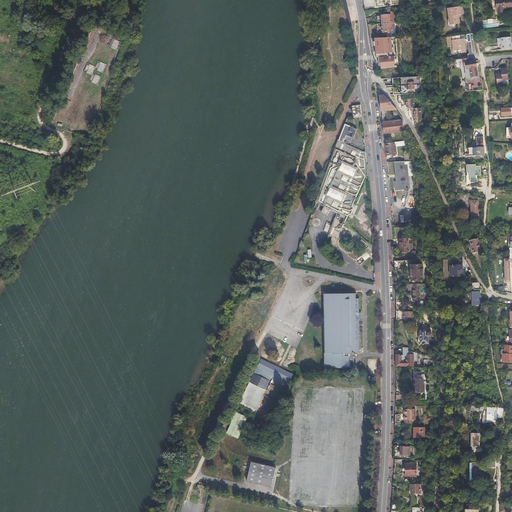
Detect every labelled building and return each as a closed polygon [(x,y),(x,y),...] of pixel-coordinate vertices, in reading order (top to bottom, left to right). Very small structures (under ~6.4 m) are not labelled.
[(404,4),(403,0),(363,0),(365,8),(376,7),(377,8),(404,4)] [(511,7),(511,0),(496,0),(497,9),(498,9),(498,13),(504,12),(504,9),(511,7)] [(456,18),(455,17),(464,15),(465,15),(464,8),(449,10),(450,12),(446,13),(446,18),(445,18),(446,25),(451,25),(451,26),(458,25),(457,18),(456,18)] [(397,23),(396,12),(391,12),(391,14),(382,14),(382,15),(377,15),(378,24),(383,23),(392,23),(397,23)] [(481,20),(482,28),(498,26),(497,18),(481,20)] [(392,32),(392,23),(383,23),(383,32),(392,32)] [(456,39),(456,43),(457,53),(468,52),(467,42),(472,41),(472,40),(471,34),(466,35),(466,38),(456,39)] [(511,48),(511,39),(511,37),(502,38),(503,45),(502,44),(502,50),(511,48)] [(109,47),(118,50),(121,41),(112,38),(109,47)] [(394,40),(376,39),(377,55),(395,56),(394,40)] [(396,59),(381,58),(382,69),(397,69),(396,59)] [(477,76),(476,65),(477,64),(477,61),(469,62),(470,68),(466,68),(467,77),(477,76)] [(93,74),(95,66),(87,64),(85,72),(93,74)] [(508,79),(507,68),(501,69),(501,73),(496,73),(497,84),(503,83),(503,79),(508,79)] [(96,74),(92,82),(97,84),(101,76),(96,74)] [(424,93),(423,81),(423,76),(402,78),(403,94),(424,93)] [(474,85),(474,79),(468,79),(468,80),(463,80),(464,90),(470,90),(470,85),(474,85)] [(397,109),(384,95),(380,95),(382,111),(397,109)] [(404,99),(404,108),(414,108),(414,98),(404,99)] [(363,117),(361,105),(353,106),(353,107),(354,118),(363,117)] [(511,115),(511,113),(511,107),(503,108),(504,112),(502,112),(503,116),(511,115)] [(412,108),(412,121),(422,121),(422,108),(412,108)] [(405,131),(403,120),(383,122),(384,133),(405,131)] [(354,139),(358,129),(347,125),(341,141),(344,143),(347,136),(354,139)] [(483,147),(482,137),(476,137),(476,147),(469,147),(470,156),(485,156),(485,147),(483,147)] [(397,154),(396,141),(385,143),(386,155),(397,154)] [(398,178),(398,179),(398,182),(396,183),(397,191),(411,189),(408,165),(405,165),(405,161),(396,162),(397,175),(400,174),(400,178),(398,178)] [(479,217),(478,199),(471,200),(471,217),(479,217)] [(352,230),(339,221),(340,216),(337,215),(329,235),(332,237),(330,245),(337,247),(339,239),(345,242),(352,230)] [(402,235),(402,238),(401,239),(401,252),(410,252),(410,238),(409,238),(408,235),(402,235)] [(480,237),(473,238),(470,239),(472,252),(482,250),(480,237)] [(366,251),(361,255),(365,260),(370,256),(366,251)] [(502,258),(503,282),(510,282),(510,258),(502,258)] [(424,280),(424,264),(412,264),(412,272),(413,272),(414,280),(424,280)] [(462,276),(462,265),(452,265),(453,276),(462,276)] [(423,304),(422,284),(413,284),(414,301),(418,300),(418,304),(423,304)] [(482,306),(482,296),(480,296),(480,292),(472,292),(473,306),(482,306)] [(359,352),(358,320),(360,320),(360,312),(359,312),(358,299),(355,298),(355,294),(323,294),(325,368),(351,368),(351,352),(359,352)] [(404,311),(404,303),(396,303),(396,320),(405,320),(405,317),(413,317),(413,312),(405,312),(405,311),(404,311)] [(429,343),(429,336),(431,336),(431,330),(421,330),(421,343),(429,343)] [(511,344),(507,345),(506,344),(505,347),(503,347),(502,355),(501,355),(501,361),(511,362),(511,344)] [(413,366),(413,351),(409,351),(409,349),(409,347),(401,347),(401,354),(396,354),(396,366),(413,366)] [(292,375),(260,360),(239,404),(256,412),(274,375),(289,382),(292,375)] [(424,393),(425,381),(423,380),(424,374),(417,374),(416,393),(424,393)] [(495,413),(495,410),(493,410),(493,408),(487,408),(487,414),(488,414),(488,421),(494,421),(494,413),(495,413)] [(416,420),(416,409),(405,409),(405,414),(396,414),(396,423),(404,423),(415,423),(415,420),(416,420)] [(237,440),(247,418),(236,413),(226,435),(237,440)] [(425,439),(425,434),(425,428),(415,428),(414,439),(425,439)] [(480,452),(480,433),(470,433),(470,452),(480,452)] [(406,455),(407,450),(406,449),(406,447),(401,446),(394,445),(394,458),(400,458),(401,454),(406,455)] [(272,487),(276,463),(251,458),(246,481),(272,487)] [(416,477),(416,463),(411,463),(411,464),(406,464),(406,476),(412,476),(412,477),(416,477)] [(481,479),(481,464),(468,464),(469,480),(481,479)] [(420,493),(420,484),(411,483),(411,493),(420,493)]
